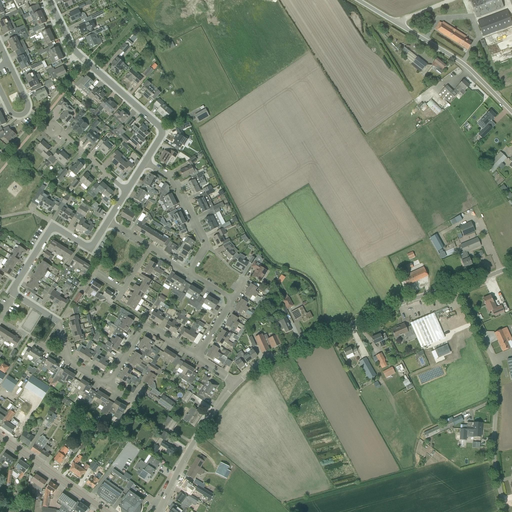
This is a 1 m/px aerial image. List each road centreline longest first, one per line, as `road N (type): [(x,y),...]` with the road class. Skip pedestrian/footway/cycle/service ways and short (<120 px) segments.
road 1 (unclassified): [(236,383),(410,298),(456,288)]
road 2 (unclassified): [(504,511),(493,461),(492,363),(456,288)]
road 3 (residential): [(148,158),(162,129),(77,50),(50,0)]
road 4 (unclassified): [(511,113),(456,60),(357,0)]
road 5 (unclassified): [(156,511),(236,383)]
road 6 (tertiary): [(105,511),(0,437)]
road 7 (residential): [(195,356),(145,329),(108,387)]
